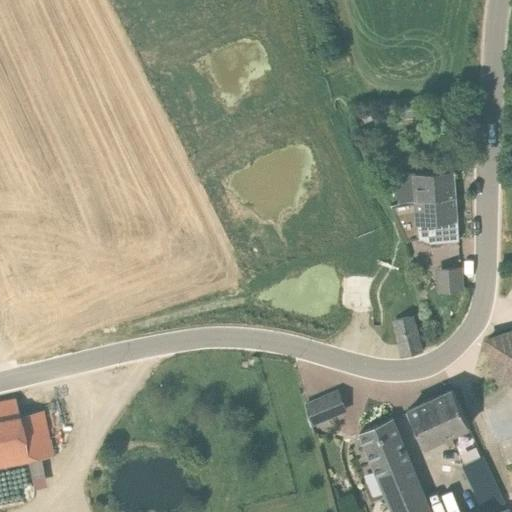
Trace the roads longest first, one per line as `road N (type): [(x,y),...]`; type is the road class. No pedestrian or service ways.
road 1 (tertiary): [(0,380),(212,339),(272,343),(377,369),(439,363),(461,341),(484,293),(498,0)]
road 2 (unknown): [(142,350),(76,477),(45,511)]
